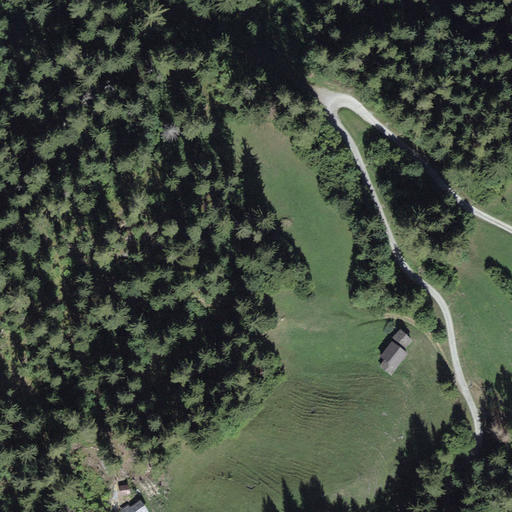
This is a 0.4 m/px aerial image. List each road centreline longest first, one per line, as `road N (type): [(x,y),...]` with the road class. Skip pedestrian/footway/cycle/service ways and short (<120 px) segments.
road 1 (track): [(511,232),(470,211),(348,106),(336,106),(331,117),(397,256),(449,321),(481,445),(456,476),(453,511)]
road 2 (track): [(336,106),(163,0)]
road 3 (track): [(361,319),(393,314),(416,322),(462,378)]
